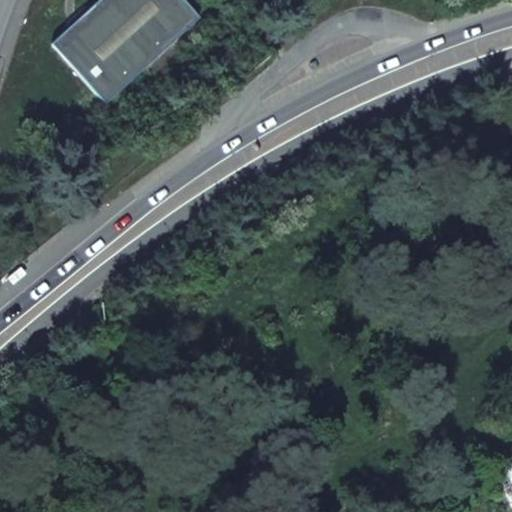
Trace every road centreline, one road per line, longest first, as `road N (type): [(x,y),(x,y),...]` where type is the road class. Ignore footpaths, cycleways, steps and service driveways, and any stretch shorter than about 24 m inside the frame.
road 1 (secondary): [(0,364),(80,294),(267,157),(365,107),(511,51)]
road 2 (secondary): [(511,22),(444,40),(303,103),(176,178),(0,320)]
